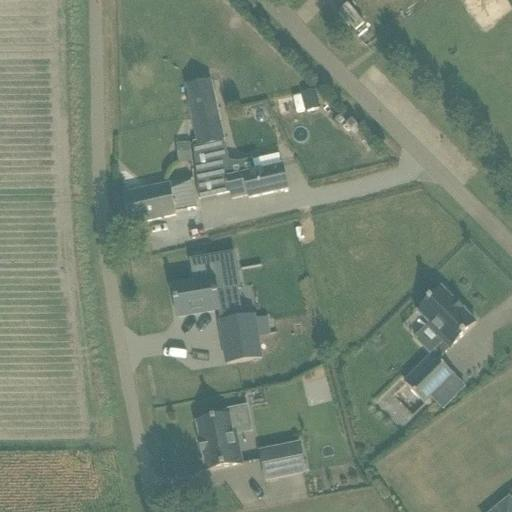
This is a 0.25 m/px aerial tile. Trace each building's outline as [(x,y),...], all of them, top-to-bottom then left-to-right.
[(355,32),(364,25),(348,6),(339,13),(355,32)] [(200,148),(211,146),(224,144),(226,143),(215,97),(212,82),(185,88),(189,103),(187,104),(197,149),(200,148)] [(315,91),(302,93),(306,113),(319,110),(315,91)] [(280,99),(269,104),(280,125),(291,119),(280,99)] [(224,144),(211,146),(211,148),(221,196),(230,194),(232,200),(248,197),(249,200),(288,192),(280,156),(252,162),(255,174),(232,179),(224,145),(224,144)] [(190,145),(177,146),(179,166),(192,164),(190,145)] [(189,182),(122,196),(128,227),(195,213),(189,182)] [(285,236),(258,242),(274,306),(301,300),(299,290),(309,287),(299,245),(288,248),(285,236)] [(194,284),(172,287),(177,319),(219,312),(221,323),(242,320),(237,291),(240,290),(234,255),(190,262),(194,284)] [(476,325),(463,312),(464,312),(454,301),(453,302),(441,290),(417,313),(429,326),(427,328),(450,351),(476,325)] [(221,323),(220,324),(227,366),(261,360),(257,338),(254,322),(254,318),(242,320),(221,323)] [(266,320),(254,322),(257,338),(269,336),(266,320)] [(404,384),(425,405),(453,377),(432,356),(404,384)] [(226,418),(196,424),(200,442),(199,442),(202,456),(203,456),(206,473),(242,466),(236,437),(232,417),(226,418)] [(304,474),(298,445),(259,452),(265,482),(304,474)] [(511,511),(511,503),(509,500),(494,511),(511,511)]
